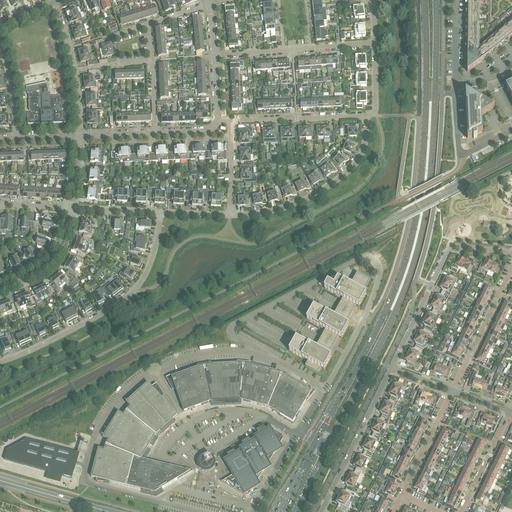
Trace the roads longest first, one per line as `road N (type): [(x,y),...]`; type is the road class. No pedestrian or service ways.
road 1 (primary): [(327,446),(397,306),(421,233),(435,0)]
road 2 (primary): [(424,0),(426,93),(412,231),(387,307),(316,440)]
road 3 (unclassified): [(324,388),(371,299),(377,260),(359,260),(233,325),(230,334),(254,353)]
road 4 (residential): [(0,362),(124,300),(149,267),(161,212)]
road 5 (unclassified): [(156,501),(84,479),(102,419),(155,370)]
road 6 (residential): [(230,216),(287,207),(340,178),(364,147),(365,115)]
road 7 (unclassified): [(296,434),(248,411),(219,410),(188,424),(155,370)]
road 8 (residential): [(214,55),(374,43)]
road 9 (residential): [(321,511),(390,368)]
road 10 (residential): [(451,391),(511,266)]
road 11 (residential): [(78,136),(74,67),(54,1)]
road 12 (residential): [(390,368),(450,246)]
road 13 (residential): [(231,120),(365,115)]
road 14 (residential): [(511,129),(459,157),(454,85)]
